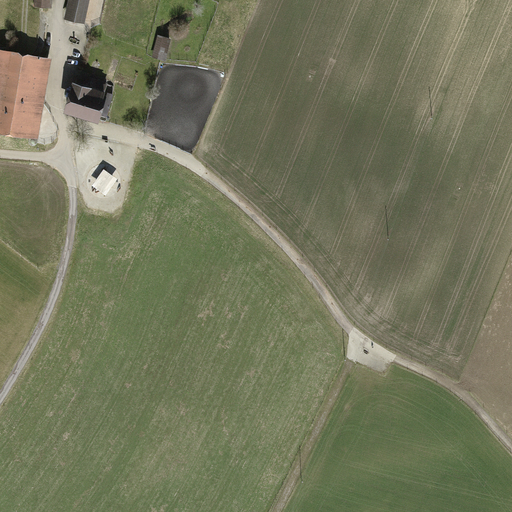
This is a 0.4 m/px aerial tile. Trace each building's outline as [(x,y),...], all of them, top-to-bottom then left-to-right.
[(91,0),(69,0),(66,17),(88,21),(91,0)] [(176,43),(157,38),(152,57),(171,62),(176,43)] [(0,44),(0,129),(37,136),(50,53),(0,44)] [(107,92),(73,80),(63,105),(98,118),(107,92)] [(105,168),(94,185),(108,194),(119,178),(105,168)]
